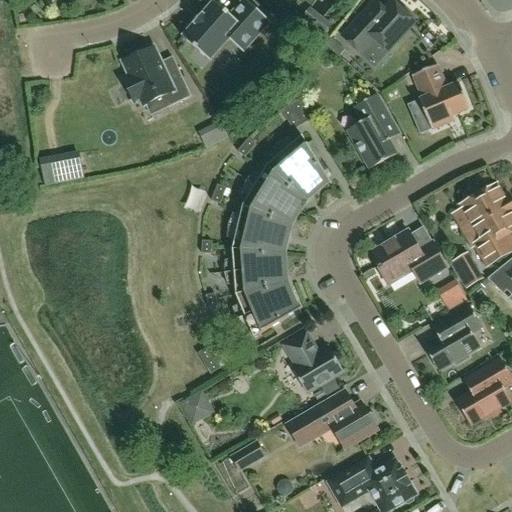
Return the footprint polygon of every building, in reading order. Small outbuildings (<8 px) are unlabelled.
[(242,53),(254,41),(269,24),(270,23),(245,0),(243,0),(244,1),(230,16),(214,2),(213,3),(203,15),(202,14),(193,24),(194,25),(183,37),(182,38),(209,62),(210,61),(228,40),(242,53)] [(375,2),(342,37),(361,55),(375,40),(388,51),(414,22),(406,15),(406,10),(400,4),(395,5),(393,3),(385,12),(375,2)] [(191,97),(177,68),(176,68),(177,70),(166,76),(153,49),(150,50),(148,47),(132,55),(133,58),(124,63),(131,77),(124,81),(134,103),(141,100),(145,106),(163,98),(168,108),(191,97)] [(458,83),(447,88),(438,66),(412,76),(422,99),(419,100),(432,131),(456,121),(454,116),(470,110),(458,83)] [(401,87),(387,94),(394,108),(408,101),(401,87)] [(370,170),(396,155),(388,142),(398,136),(376,96),(355,108),(364,122),(348,131),(370,170)] [(293,131),(311,120),(299,100),(281,111),(293,131)] [(228,129),(205,138),(211,152),(234,142),(228,129)] [(284,152),(267,167),(255,185),(247,181),(246,182),(254,187),(243,206),(238,227),(229,225),(228,227),(238,229),(233,250),(234,272),(225,273),(225,274),(234,274),(236,296),(245,316),(236,320),(237,321),(245,318),(254,339),(302,309),(301,307),(293,312),(288,300),(295,297),(294,296),(288,298),(282,285),(289,284),(288,282),(282,283),(281,270),(287,269),(287,268),(281,268),(279,255),(286,255),(286,253),(280,253),(283,240),(289,241),(290,239),(283,238),(286,225),(292,227),(293,225),(287,223),(294,211),(300,215),(301,213),(295,210),(302,198),(307,202),(308,201),(303,197),(314,188),(318,193),(320,192),(315,186),(325,178),(330,186),(332,185),(302,137),(285,151),(279,144),(278,145),(284,152)] [(248,139),(237,152),(245,158),(256,145),(248,139)] [(45,168),(50,189),(88,182),(84,160),(45,168)] [(218,185),(211,201),(220,205),(227,189),(218,185)] [(496,186),(462,206),(482,241),(475,245),(487,266),(511,251),(511,244),(507,235),(511,232),(511,201),(508,195),(503,198),(496,186)] [(419,251),(411,236),(408,231),(369,254),(388,285),(413,271),(420,283),(447,268),(433,243),(419,251)] [(201,254),(211,255),(212,242),(202,241),(201,254)] [(467,255),(453,263),(467,287),(481,279),(467,255)] [(511,259),(488,279),(503,294),(506,290),(511,295),(511,259)] [(458,286),(440,296),(449,311),(467,300),(458,286)] [(205,296),(209,309),(218,306),(215,294),(205,296)] [(432,327),(439,339),(424,348),(439,372),(455,362),(456,365),(468,358),(466,355),(480,348),(471,334),(482,327),(469,305),(432,327)] [(343,372),(329,348),(317,355),(314,350),(316,349),(306,334),(285,347),(297,367),(293,370),(307,394),(343,372)] [(210,375),(221,369),(209,347),(198,354),(210,375)] [(511,382),(511,378),(508,373),(501,360),(464,381),(471,393),(456,402),(470,426),(487,417),(488,419),(500,412),(498,410),(511,402),(503,388),(511,382)] [(370,414),(368,415),(361,402),(354,406),(345,391),(286,425),(300,448),(332,429),(345,451),(378,431),(376,428),(377,427),(378,423),(373,415),(370,414)] [(206,412),(215,407),(207,394),(186,406),(201,431),(212,424),(206,412)] [(231,458),(239,472),(265,457),(257,443),(231,458)] [(416,496),(410,485),(411,484),(403,471),(402,472),(396,461),(376,473),(369,460),(328,484),(342,508),(356,500),(361,508),(370,510),(378,505),(381,511),(388,511),(403,503),(409,505),(413,502),(415,496),(416,496)]
